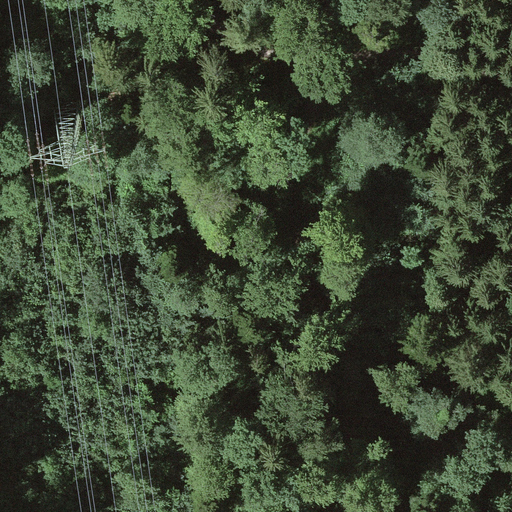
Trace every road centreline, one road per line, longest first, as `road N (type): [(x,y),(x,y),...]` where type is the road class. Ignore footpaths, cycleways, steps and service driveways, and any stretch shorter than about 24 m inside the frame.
road 1 (track): [(0,180),(66,179),(147,202),(377,333),(511,379)]
road 2 (track): [(155,0),(283,53),(320,60),(430,52),(511,74)]
road 3 (track): [(320,60),(291,204),(316,298)]
